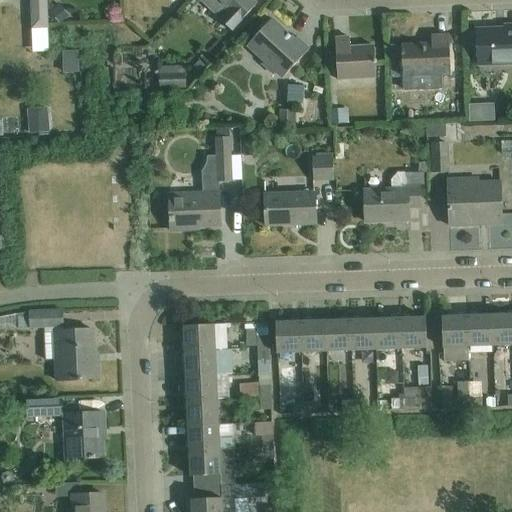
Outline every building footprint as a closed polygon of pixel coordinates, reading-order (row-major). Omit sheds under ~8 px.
[(30,0),(31,27),(49,27),(47,0),(30,0)] [(220,20),(232,32),(256,6),(249,0),(200,0),(200,1),(220,20)] [(51,12),(60,22),(68,15),(59,5),(51,12)] [(276,72),(283,78),(310,49),(297,37),(294,40),(272,19),(269,22),(265,22),(260,27),(261,31),(248,46),(265,62),(262,65),(273,75),(276,72)] [(477,66),(511,64),(511,27),(504,28),(504,31),(475,32),(477,66)] [(350,37),(335,38),(338,80),(376,78),(374,46),(350,48),(350,37)] [(401,47),(391,47),(392,80),(402,79),(403,89),(439,87),(439,78),(452,77),(450,37),(433,38),(433,46),(401,47)] [(79,51),(63,51),(64,73),(80,73),(79,51)] [(200,60),(194,67),(199,72),(206,66),(200,60)] [(185,72),(159,72),(160,87),(186,86),(185,72)] [(288,85),(287,104),(303,104),(304,86),(288,85)] [(485,101),(459,101),(460,122),(485,121),(485,101)] [(47,108),(28,109),(30,132),(39,131),(39,134),(49,134),(49,131),(47,108)] [(295,110),(280,110),(280,126),(295,126),(295,110)] [(343,111),(332,111),(332,123),(344,123),(343,111)] [(446,124),(427,125),(427,138),(446,138),(446,124)] [(216,139),(218,181),(231,181),(230,139),(216,139)] [(344,144),(335,145),(335,159),(344,159),(344,144)] [(433,173),(449,172),(448,144),(432,145),(433,173)] [(252,145),(244,146),(244,155),(252,155),(252,145)] [(314,180),(335,180),(334,157),(314,158),(314,180)] [(428,163),(418,163),(419,173),(425,173),(428,173),(428,163)] [(392,183),(392,189),(365,190),(366,222),(409,221),(409,209),(421,209),(420,184),(425,184),(425,173),(419,173),(398,173),(391,180),(392,183)] [(479,177),(448,179),(449,184),(451,226),(482,225),(503,224),(502,219),(501,181),(480,182),(479,177)] [(267,226),(317,224),(316,192),(266,194),(267,226)] [(218,195),(170,197),(172,231),(189,230),(189,227),(221,225),(219,194),(218,195)] [(27,312),(17,314),(18,329),(31,328),(44,328),(46,327),(55,327),(63,327),(62,310),(30,312),(27,312)] [(511,345),(511,314),(493,315),(494,346),(511,345)] [(493,315),(468,316),(469,347),(494,346),(493,315)] [(468,316),(443,316),(443,347),(444,347),(444,362),(469,362),(469,347),(468,316)] [(400,318),(401,348),(427,348),(426,317),(400,318)] [(401,348),(400,318),(376,319),(377,349),(401,348)] [(377,349),(376,319),(351,320),(352,350),(377,349)] [(326,320),(302,321),(303,352),(328,351),(326,320)] [(352,350),(351,320),(326,320),(328,351),(352,350)] [(303,352),(302,321),(276,322),(277,353),(303,352)] [(185,352),(215,351),(214,325),(184,326),(185,352)] [(55,327),(46,327),(47,361),(56,361),(57,381),(82,380),(82,379),(99,379),(98,362),(94,362),(93,329),(55,330),(55,327)] [(268,338),(257,338),(258,349),(269,349),(268,338)] [(269,360),(269,349),(258,349),(258,360),(269,360)] [(215,351),(185,352),(186,377),(216,375),(233,375),(232,350),(215,351)] [(428,367),(418,367),(419,387),(429,386),(428,367)] [(260,398),(271,398),(270,374),(259,374),(259,384),(240,385),(241,399),(260,398)] [(216,375),(186,377),(187,401),(217,400),(216,375)] [(470,409),(470,396),(469,384),(458,384),(458,398),(458,409),(470,409)] [(453,388),(442,388),(442,410),(453,409),(453,399),(453,388)] [(421,398),(405,399),(405,400),(405,411),(432,410),(431,389),(421,389),(421,398)] [(482,395),(470,396),(470,409),(483,408),(482,395)] [(271,411),(271,398),(260,398),(260,411),(271,411)] [(399,399),(392,399),(392,411),(405,411),(405,400),(405,399),(405,398),(399,399)] [(218,425),(217,400),(187,401),(188,426),(218,425)] [(26,420),(61,418),(60,401),(25,402),(26,420)] [(353,402),(354,413),(366,412),(365,401),(353,402)] [(388,401),(378,401),(378,411),(387,411),(388,401)] [(354,413),(353,402),(342,402),(342,413),(354,413)] [(304,404),(305,415),(316,414),(316,403),(304,404)] [(305,415),(304,404),(293,404),(293,415),(305,415)] [(101,429),(104,429),(104,413),(64,414),(66,459),(102,458),(101,429)] [(242,436),(263,436),(263,418),(241,418),(242,436)] [(218,425),(188,426),(189,450),(234,449),(233,438),(219,438),(218,425)] [(272,437),(261,437),(262,447),(273,447),(272,437)] [(273,460),(273,447),(252,448),(252,461),(273,460)] [(234,449),(189,450),(190,476),(194,476),(211,475),(212,487),(235,486),(234,449)] [(194,499),(191,499),(191,511),(249,511),(249,497),(266,496),(266,494),(275,493),(274,484),(235,486),(212,487),(212,498),(194,499)] [(73,511),(103,511),(103,494),(73,495),(73,511)]
